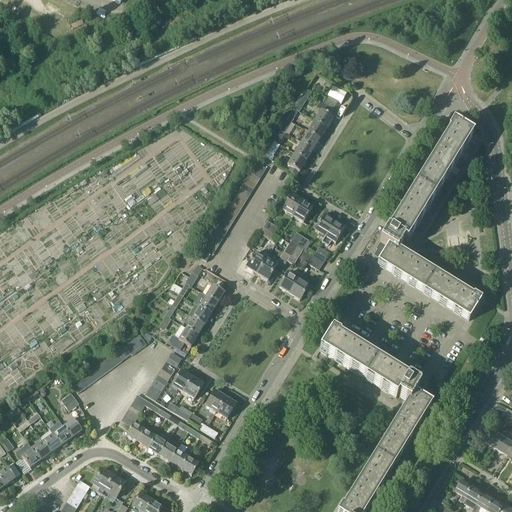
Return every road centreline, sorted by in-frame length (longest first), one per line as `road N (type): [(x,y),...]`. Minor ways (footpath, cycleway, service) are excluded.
road 1 (residential): [(504,362),(372,278),(343,326),(477,406)]
road 2 (residential): [(193,503),(111,453),(96,452),(6,511)]
road 3 (unclassified): [(303,324),(418,139)]
road 4 (residential): [(193,503),(303,324)]
road 5 (track): [(0,83),(168,0)]
road 6 (unclassified): [(511,275),(496,151),(476,109)]
road 7 (tertiary): [(412,511),(477,406)]
